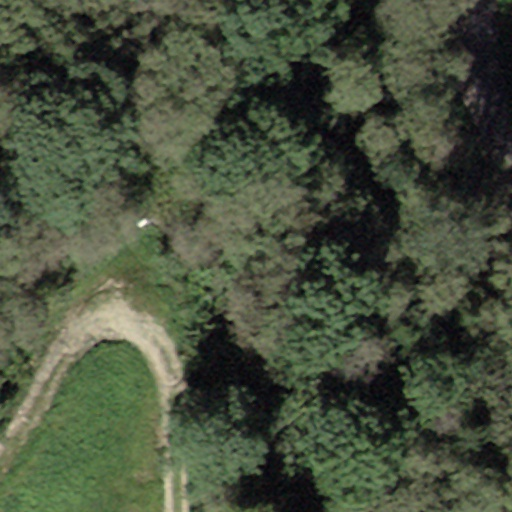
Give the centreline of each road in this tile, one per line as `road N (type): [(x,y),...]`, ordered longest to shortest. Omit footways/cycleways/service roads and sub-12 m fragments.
road 1 (track): [(178,511),(171,382),(160,353),(124,321),(105,321),(66,343),(0,450)]
road 2 (track): [(511,189),(484,55),(484,0)]
